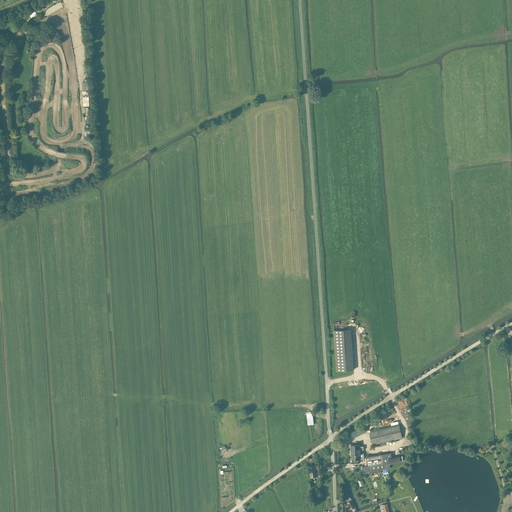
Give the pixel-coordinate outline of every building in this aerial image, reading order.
[(349,329),(334,330),(336,370),(351,369),(349,329)] [(403,438),(399,424),(369,431),(372,445),(403,438)] [(359,434),(357,428),(346,433),(346,435),(340,437),(342,441),(359,434)] [(360,453),(360,444),(350,444),(351,459),(360,459),(364,459),(364,453),(360,453)] [(392,457),(391,453),(366,456),(368,466),(368,467),(403,461),(402,456),(400,456),(392,457)] [(317,476),(315,464),(308,466),(310,477),(317,476)]
